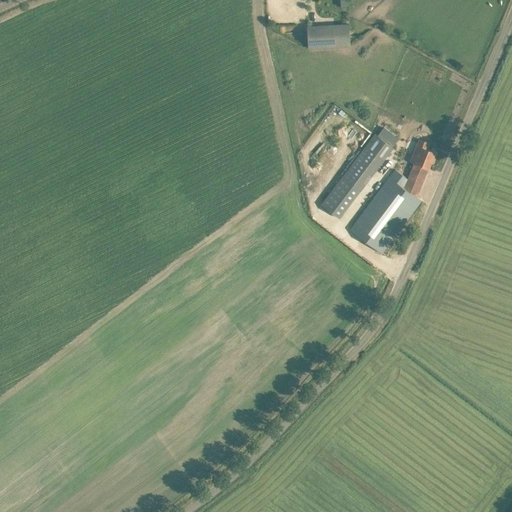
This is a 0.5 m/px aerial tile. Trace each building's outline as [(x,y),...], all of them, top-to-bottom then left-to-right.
[(309,28),(309,26),(308,26),(309,47),(310,47),(310,45),(349,43),(349,45),(350,45),(349,24),(348,24),(348,26),(309,28)] [(405,130),(414,132),(417,120),(407,118),(405,130)] [(392,147),(390,146),(381,139),(375,134),(366,146),(383,159),(392,147)] [(429,167),(435,152),(427,149),(430,143),(419,138),(410,161),(414,163),(408,178),(396,169),(350,229),(382,253),(421,200),(416,197),(428,167),(429,167)] [(322,204),(339,217),(360,190),(342,176),(322,204)]
